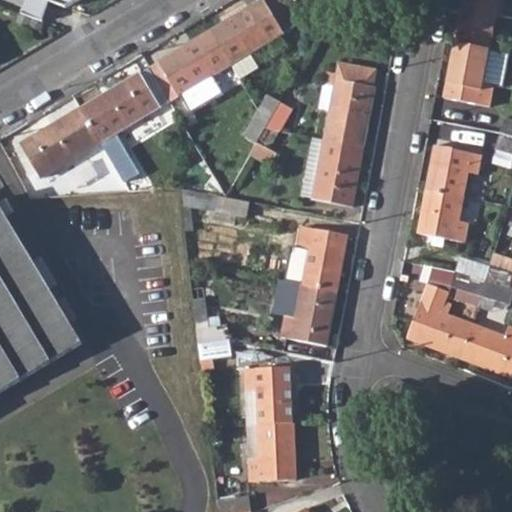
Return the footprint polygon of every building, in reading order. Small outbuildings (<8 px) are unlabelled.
[(39,0),(29,0),(25,15),(34,19),(45,23),(51,4),(39,0)] [(39,0),(51,4),(68,11),(84,0),(39,0)] [(212,32),(232,66),(283,36),(280,30),(293,23),(279,0),(277,0),(265,7),(263,1),(212,32)] [(465,0),(457,42),(491,49),(497,17),(508,19),(511,0),(465,0)] [(161,62),(180,96),(232,66),(212,32),(161,62)] [(446,98),(490,106),(495,84),(484,82),(491,49),(457,42),(446,98)] [(337,82),(329,118),(325,140),(364,147),(374,89),(373,88),(376,72),(339,65),(337,82)] [(81,109),(101,143),(160,109),(140,74),(81,109)] [(327,80),(321,116),(329,118),(337,82),(327,80)] [(23,145),(43,178),(101,143),(81,109),(23,145)] [(264,129),(278,131),(280,120),(272,115),(264,129)] [(503,133),(511,135),(511,120),(508,119),(503,133)] [(256,143),(268,149),(278,131),(264,129),(256,143)] [(498,148),(511,152),(511,135),(503,133),(498,148)] [(314,198),(352,206),(364,147),(325,140),(314,198)] [(428,190),(464,198),(469,174),(478,176),(482,155),(437,146),(428,190)] [(420,233),(465,243),(469,223),(460,221),(464,198),(428,190),(420,233)] [(217,212),(245,218),(248,202),(220,197),(217,212)] [(0,394),(83,345),(0,206),(0,394)] [(302,226),(297,248),(308,251),(301,284),(336,291),(346,235),(302,226)] [(291,282),(301,284),(308,251),(297,248),(291,282)] [(459,271),(487,281),(491,268),(463,257),(459,271)] [(459,271),(436,267),(430,283),(449,290),(452,291),(454,286),(459,271)] [(487,281),(511,288),(511,274),(491,268),(487,281)] [(487,281),(459,271),(454,286),(460,288),(457,298),(479,305),(482,296),(487,281)] [(482,296),(511,305),(511,303),(511,288),(487,281),(482,296)] [(291,282),(284,315),(295,317),(301,284),(291,282)] [(430,283),(409,338),(461,358),(472,326),(447,316),(451,304),(444,302),(449,290),(430,283)] [(336,291),(301,284),(295,317),(284,315),(281,337),(326,346),(336,291)] [(194,301),(199,345),(230,341),(227,326),(209,329),(206,299),(194,301)] [(461,358),(511,377),(511,328),(509,328),(504,338),(472,326),(461,358)] [(199,345),(201,360),(231,356),(230,341),(199,345)] [(246,370),(246,393),(258,393),(259,426),(294,425),(291,368),(246,370)] [(248,427),(259,426),(258,393),(246,393),(248,427)] [(294,425),(259,426),(261,459),(250,460),(251,483),(296,480),(294,425)] [(248,427),(250,460),(261,459),(259,426),(248,427)] [(219,501),(219,511),(250,511),(249,497),(219,501)]
